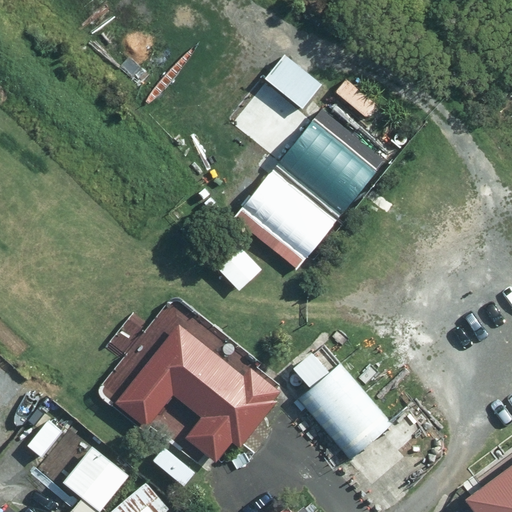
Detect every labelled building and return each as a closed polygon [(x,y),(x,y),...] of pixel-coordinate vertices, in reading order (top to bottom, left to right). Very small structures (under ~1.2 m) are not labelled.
[(304,146),(251,208),(279,233),(368,130),(316,86),(281,127),(304,146)] [(294,230),(317,249),(399,149),(377,130),(294,230)] [(249,239),(221,262),(244,289),(271,265),(249,239)] [(191,313),(119,398),(161,433),(190,398),(205,410),(192,425),(228,454),(245,434),(251,439),(296,385),(263,357),(255,367),(191,313)] [(345,361),(300,395),(350,459),(395,425),(345,361)] [(66,480),(88,498),(79,509),(52,487),(42,499),(57,511),(104,511),(135,475),(97,443),(66,480)] [(511,511),(511,465),(465,501),(472,511),(511,511)] [(173,511),(149,483),(114,511),(173,511)] [(323,511),(315,501),(305,509),(300,502),(286,511),(323,511)]
